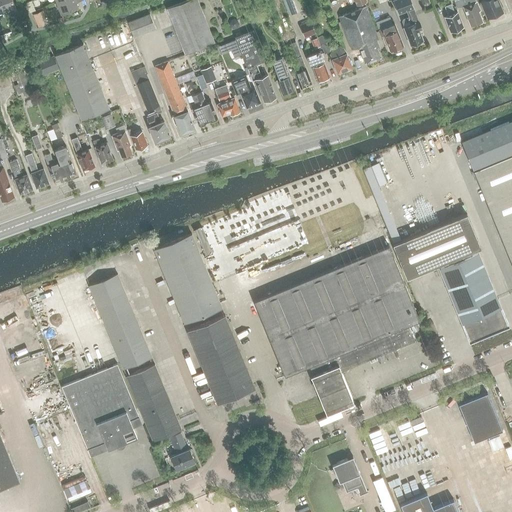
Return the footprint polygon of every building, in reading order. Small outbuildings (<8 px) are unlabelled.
[(15,7),(12,0),(0,0),(0,1),(4,11),(15,7)] [(63,0),(56,3),(60,14),(78,7),(75,2),(79,0),(63,0)] [(214,42),(197,0),(186,0),(167,8),(185,54),(214,42)] [(242,0),(246,11),(256,8),(253,0),(242,0)] [(298,0),(281,0),(288,15),(302,9),(298,0)] [(410,45),(421,41),(418,31),(420,29),(419,27),(420,27),(419,24),(418,25),(417,22),(408,0),(395,0),(392,1),(397,14),(405,11),(410,25),(403,28),(410,45)] [(480,11),(475,0),(453,0),(457,8),(463,7),(470,26),(481,21),(477,12),(480,11)] [(493,16),(502,13),(496,0),(485,0),(486,1),(480,3),(486,18),(488,18),(489,19),(493,17),(493,16)] [(451,4),(447,6),(444,7),(447,16),(444,17),(450,32),(462,28),(456,13),(454,14),(451,4)] [(351,51),(359,48),(365,64),(380,58),(377,50),(380,49),(377,41),(379,40),(365,7),(338,17),(351,51)] [(42,10),(32,14),(37,28),(47,24),(42,10)] [(156,30),(150,14),(128,22),(134,38),(156,30)] [(403,46),(395,25),(394,23),(389,25),(386,18),(376,22),(377,24),(382,36),(385,35),(390,51),(403,46)] [(234,29),(237,28),(239,24),(237,20),(234,19),(230,20),(229,24),(230,28),(234,29)] [(315,34),(310,21),(299,25),(304,38),(315,34)] [(264,102),(275,97),(266,75),(261,77),(256,65),(265,61),(253,30),(234,38),(235,39),(241,54),(252,81),(255,80),(264,102)] [(320,45),(326,43),(324,37),(321,35),(319,36),(317,39),(320,45)] [(234,57),(241,54),(235,39),(217,46),(220,54),(231,50),(234,57)] [(311,84),(301,57),(295,42),(288,44),(299,72),(295,74),(300,88),(311,84)] [(326,43),(320,45),(323,54),(330,51),(326,43)] [(81,120),(108,109),(82,44),(54,55),(81,120)] [(351,68),(346,54),(343,49),(339,46),(332,49),(329,54),(337,74),(351,68)] [(329,77),(320,53),(319,50),(306,55),(309,66),(315,64),(315,65),(312,67),(317,82),(329,77)] [(196,61),(192,52),(187,54),(191,63),(196,61)] [(41,76),(58,69),(53,56),(36,63),(41,76)] [(282,95),(293,91),(280,58),(273,61),(280,79),(275,81),(277,88),(279,87),(282,95)] [(183,133),(195,128),(169,61),(156,66),(175,115),(173,116),(176,124),(178,123),(183,133)] [(31,62),(22,66),(26,74),(35,70),(31,62)] [(31,93),(20,64),(14,66),(16,69),(11,71),(10,74),(18,94),(22,92),(23,96),(31,93)] [(146,110),(152,108),(158,105),(146,74),(147,73),(144,66),(131,71),(146,110)] [(216,80),(210,66),(200,70),(202,74),(196,76),(201,89),(207,86),(206,84),(216,80)] [(0,88),(11,84),(5,68),(0,69),(0,88)] [(180,82),(197,76),(195,70),(178,76),(180,82)] [(245,76),(238,79),(237,74),(229,77),(231,81),(231,82),(236,95),(240,94),(246,109),(260,103),(253,87),(250,88),(245,76)] [(191,81),(184,83),(188,93),(195,90),(191,81)] [(231,115),(239,112),(234,98),(226,101),(225,99),(231,97),(228,90),(226,84),(215,88),(217,94),(220,101),(223,100),(224,102),(218,104),(223,116),(230,113),(231,115)] [(201,92),(196,94),(208,122),(217,119),(211,103),(206,105),(201,92)] [(199,126),(208,122),(196,94),(192,95),(197,108),(192,110),(199,126)] [(127,114),(135,112),(130,95),(122,98),(127,114)] [(161,112),(158,105),(152,108),(154,114),(146,117),(150,126),(148,126),(154,142),(169,136),(168,133),(169,133),(168,130),(167,130),(163,121),(159,122),(156,114),(161,112)] [(110,113),(101,117),(105,129),(115,125),(110,113)] [(511,120),(461,141),(474,172),(511,264),(511,120)] [(57,123),(51,125),(56,138),(62,136),(57,123)] [(87,123),(82,125),(85,134),(91,132),(87,123)] [(102,137),(107,135),(104,127),(96,130),(98,133),(100,132),(102,137)] [(145,146),(147,145),(141,131),(133,134),(131,128),(127,130),(129,136),(130,135),(136,150),(141,148),(141,149),(142,148),(145,146)] [(121,157),(131,153),(128,146),(130,145),(127,137),(129,136),(127,131),(124,132),(124,131),(111,136),(117,150),(118,150),(121,157)] [(37,134),(31,136),(36,149),(41,147),(37,134)] [(83,170),(94,166),(88,149),(82,151),(77,137),(71,139),(83,170)] [(101,163),(112,159),(106,142),(100,144),(98,139),(92,141),(101,163)] [(54,151),(58,162),(64,178),(75,174),(65,147),(54,151)] [(36,188),(49,183),(43,169),(37,171),(31,154),(25,156),(31,173),(31,174),(36,188)] [(53,182),(64,178),(58,162),(51,165),(50,161),(52,160),(49,154),(44,156),(53,182)] [(13,171),(20,169),(16,159),(9,162),(13,171)] [(0,161),(0,196),(2,201),(13,196),(0,161)] [(387,182),(379,162),(362,169),(370,189),(387,182)] [(20,194),(32,189),(26,175),(21,177),(19,170),(13,172),(15,179),(20,194)] [(480,248),(475,234),(466,214),(392,244),(406,278),(452,259),(454,262),(439,268),(462,324),(463,324),(470,342),(507,327),(500,309),(501,308),(478,253),(463,259),(461,255),(480,248)] [(333,233),(348,227),(344,219),(330,225),(333,233)] [(308,232),(298,236),(302,245),(311,241),(308,232)] [(192,233),(153,249),(183,323),(222,307),(192,233)] [(388,245),(333,268),(370,359),(414,340),(408,325),(419,320),(400,273),(388,245)] [(341,370),(370,359),(333,268),(254,301),(284,375),(309,365),(313,373),(310,374),(326,413),(354,401),(341,370)] [(117,274),(89,285),(123,369),(151,357),(117,274)] [(23,309),(31,305),(26,295),(18,299),(23,309)] [(217,404),(255,389),(224,315),(187,330),(217,404)] [(432,336),(433,336),(438,334),(433,323),(427,325),(432,336)] [(82,331),(91,360),(100,357),(98,349),(97,350),(95,343),(94,343),(89,329),(82,331)] [(61,386),(90,456),(137,437),(133,427),(142,424),(117,363),(61,386)] [(155,364),(126,376),(152,441),(181,429),(155,364)] [(473,442),(502,430),(487,393),(458,404),(473,442)] [(176,453),(170,455),(176,469),(194,462),(189,448),(187,449),(180,432),(169,437),(176,453)] [(0,488),(18,481),(0,435),(0,488)] [(367,492),(352,456),(353,459),(348,461),(347,458),(332,465),(333,469),(330,470),(330,471),(333,469),(339,482),(341,481),(346,492),(356,488),(359,495),(359,496),(367,492)] [(88,476),(65,482),(69,498),(92,492),(88,476)] [(458,511),(453,499),(432,507),(426,493),(400,504),(403,511),(458,511)] [(88,501),(71,508),(72,511),(77,511),(90,507),(88,501)]
